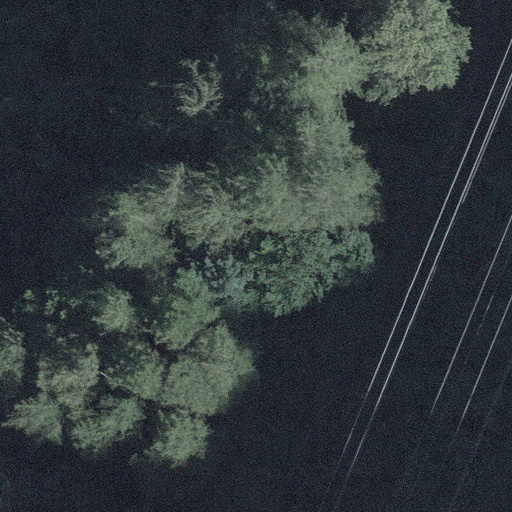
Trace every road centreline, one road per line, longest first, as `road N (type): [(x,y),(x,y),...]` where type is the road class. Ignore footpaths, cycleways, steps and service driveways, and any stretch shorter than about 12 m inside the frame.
road 1 (track): [(485,0),(487,30),(444,200),(370,311),(270,511)]
road 2 (primary): [(460,0),(347,511)]
